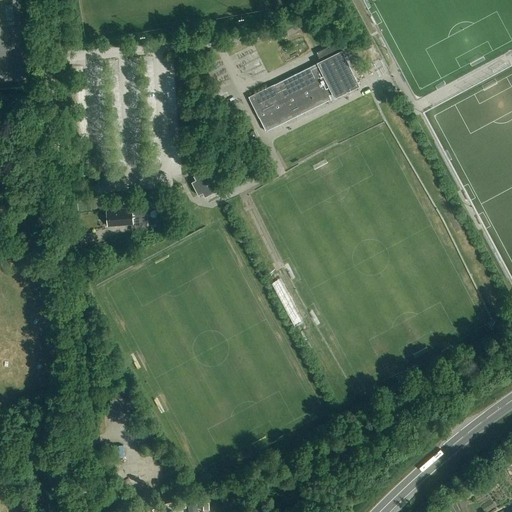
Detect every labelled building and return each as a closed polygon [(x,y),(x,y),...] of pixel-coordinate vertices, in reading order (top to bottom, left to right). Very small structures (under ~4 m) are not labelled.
[(249,97),(266,131),(331,99),(329,95),(356,82),(341,51),(249,97)] [(198,195),(203,193),(205,197),(218,190),(216,186),(220,184),(213,171),(209,173),(206,169),(193,176),(196,180),(191,182),(198,195)] [(133,208),(135,221),(148,220),(157,218),(157,213),(164,212),(163,203),(154,205),(133,208)] [(111,222),(111,225),(131,223),(130,209),(108,211),(109,222),(111,222)] [(133,404),(132,386),(110,388),(111,406),(133,404)] [(5,470),(9,480),(14,478),(10,468),(5,470)]
